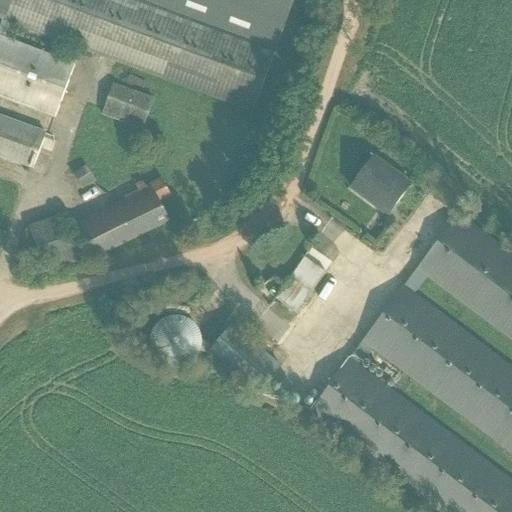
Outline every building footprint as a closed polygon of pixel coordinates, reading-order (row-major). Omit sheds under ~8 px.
[(250,114),(274,52),(132,0),(0,0),(0,21),(1,22),(0,23),(0,160),(31,172),(45,136),(0,117),(0,99),(54,119),(73,65),(9,41),(14,27),(250,114)] [(132,0),(274,52),(294,0),(132,0)] [(153,100),(112,85),(102,118),(142,132),(153,100)] [(388,218),(411,188),(374,160),(351,190),(388,218)] [(86,264),(169,223),(159,202),(169,197),(162,180),(144,190),(140,184),(134,187),(137,193),(123,200),(125,203),(69,231),(63,219),(27,229),(47,274),(85,262),(86,264)] [(434,511),(511,511),(511,483),(358,366),(369,351),(511,458),(511,370),(410,293),(422,278),(511,345),(511,258),(456,217),(307,416),(434,511)] [(304,260),(276,301),(297,316),(324,274),(304,260)] [(199,351),(199,347),(198,339),(195,334),(193,331),(190,329),(185,326),(178,324),(172,324),(168,326),(162,330),(158,333),(156,338),(154,346),(154,351),(155,355),(160,362),(164,365),(167,367),(172,369),(175,369),(181,369),(184,368),(188,366),(192,363),(195,360),(197,356),(199,351)] [(231,327),(207,356),(255,396),(280,369),(231,327)]
